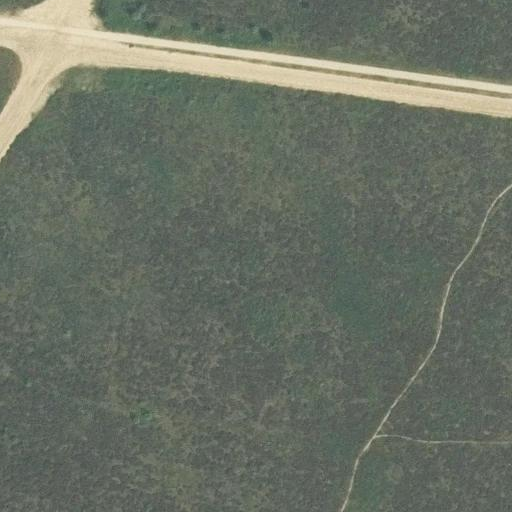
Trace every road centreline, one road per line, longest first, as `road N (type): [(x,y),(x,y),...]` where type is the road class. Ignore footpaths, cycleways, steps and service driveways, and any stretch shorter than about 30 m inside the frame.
road 1 (track): [(0,36),(511,107)]
road 2 (track): [(74,0),(0,130)]
